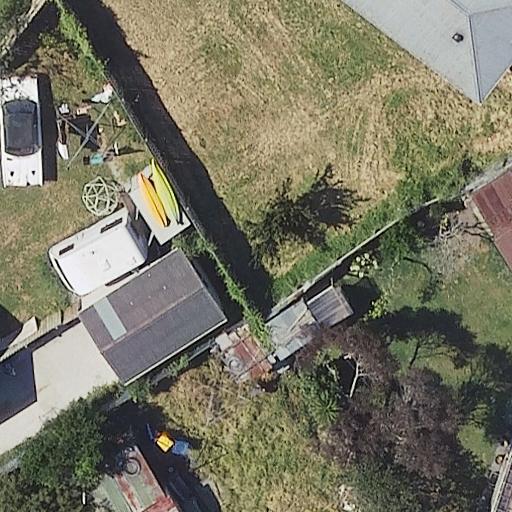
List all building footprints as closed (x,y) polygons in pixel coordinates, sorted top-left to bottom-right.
[(511,0),(363,0),(459,74),(511,3),(511,0)] [(511,200),(479,222),(511,271),(511,200)] [(199,300),(157,235),(69,293),(111,358),(199,300)] [(511,511),(511,407),(502,404),(455,511),(511,511)] [(180,472),(149,412),(0,489),(0,492),(12,511),(255,511),(223,450),(180,472)]
